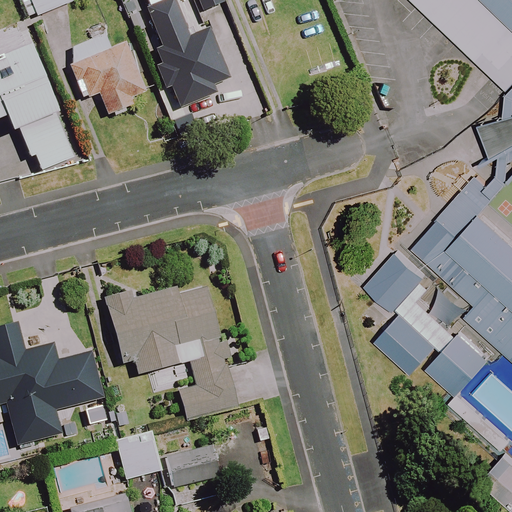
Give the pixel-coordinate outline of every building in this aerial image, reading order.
[(71,2),(69,0),(27,0),(35,17),(71,2)] [(184,39),(168,0),(140,0),(137,1),(156,49),(151,51),(158,69),(156,70),(172,111),(227,89),(204,31),(184,39)] [(220,4),(218,0),(193,0),(199,13),(220,4)] [(511,0),(415,0),(508,89),(511,83),(511,113),(481,122),(494,157),(511,146),(511,0)] [(106,51),(100,37),(63,52),(71,71),(67,72),(79,101),(94,95),(102,118),(130,107),(127,100),(141,94),(122,45),(106,51)] [(0,124),(4,136),(13,133),(23,160),(29,158),(35,173),(70,160),(29,48),(0,58),(0,124)] [(511,238),(481,211),(449,247),(492,286),(511,303),(511,238)] [(426,275),(397,250),(366,285),(395,310),(426,275)] [(511,303),(492,286),(466,315),(511,357),(511,303)] [(174,297),(172,288),(130,299),(129,294),(101,301),(118,366),(130,363),(133,376),(185,363),(191,388),(172,393),(180,424),(232,410),(219,360),(224,359),(212,315),(209,316),(202,289),(174,297)] [(438,344),(402,311),(377,339),(413,372),(438,344)] [(19,352),(12,324),(0,326),(0,405),(1,405),(11,447),(57,436),(52,411),(79,405),(84,427),(104,422),(88,355),(53,363),(49,345),(19,352)] [(491,357),(461,330),(428,366),(457,393),(491,357)] [(210,448),(156,462),(148,432),(110,442),(121,482),(157,473),(162,493),(217,478),(210,448)] [(511,458),(506,453),(481,478),(511,505),(511,458)] [(196,511),(195,501),(170,504),(170,511),(196,511)]
